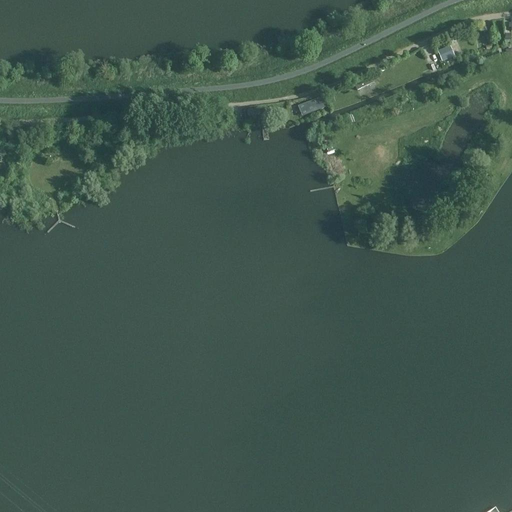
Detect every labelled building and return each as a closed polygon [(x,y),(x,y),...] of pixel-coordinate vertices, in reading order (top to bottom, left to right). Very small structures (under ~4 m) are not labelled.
[(452,58),(448,48),(439,52),(443,62),(452,58)] [(372,78),(354,87),(357,91),(374,83),(372,78)] [(343,107),(337,95),(333,97),(339,109),(343,107)] [(323,97),(298,106),(303,117),(327,108),(323,97)] [(508,511),(509,511),(502,501),(485,511),(508,511)]
